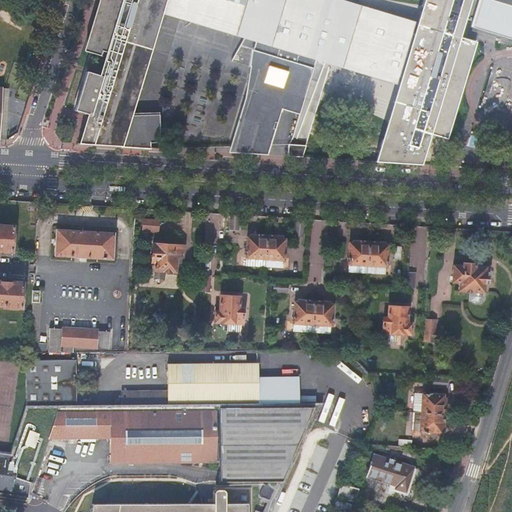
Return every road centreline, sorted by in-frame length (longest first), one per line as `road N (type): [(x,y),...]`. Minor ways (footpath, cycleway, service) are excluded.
road 1 (secondary): [(21,183),(511,215)]
road 2 (secondary): [(511,187),(27,156)]
road 3 (residential): [(459,511),(511,339)]
road 4 (residential): [(75,0),(27,156)]
